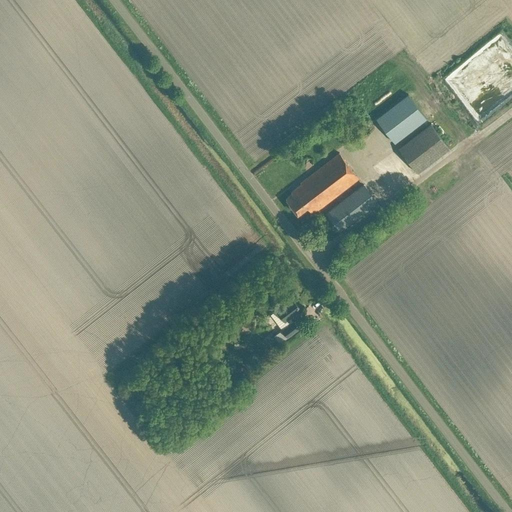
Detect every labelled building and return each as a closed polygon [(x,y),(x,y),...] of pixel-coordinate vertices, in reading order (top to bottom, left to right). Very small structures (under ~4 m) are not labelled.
[(394,142),(426,118),(408,94),(376,118),(394,142)] [(448,147),(429,122),(398,146),(417,171),(448,147)] [(349,193),(362,183),(339,153),(300,183),(301,185),(294,190),(295,192),(286,199),(297,214),(307,206),(312,214),(345,189),(349,193)] [(377,201),(363,183),(325,212),(340,230),(377,201)] [(292,298),(276,310),(288,326),(274,336),(279,343),(299,328),(293,321),(291,323),(288,319),(301,310),(292,298)] [(243,324),(233,320),(230,327),(240,332),(243,324)]
